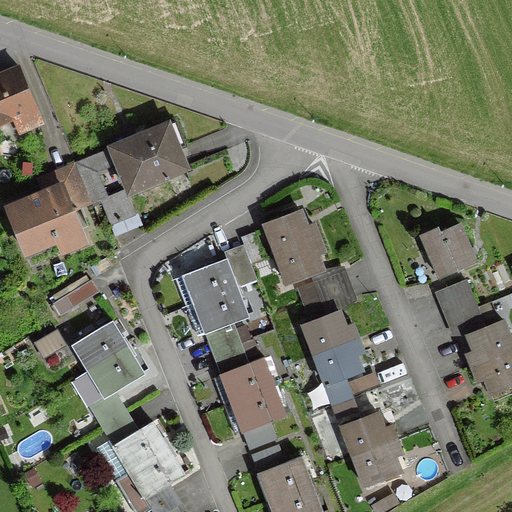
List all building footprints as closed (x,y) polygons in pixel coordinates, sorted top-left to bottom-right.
[(40,123),(18,69),(0,76),(0,122),(22,113),(24,119),(21,120),(25,129),(40,123)] [(178,147),(168,123),(113,146),(113,148),(108,150),(107,149),(75,161),(92,202),(101,198),(112,223),(135,213),(125,190),(107,198),(95,169),(118,160),(130,189),(186,166),(178,147)] [(41,194),(5,209),(23,251),(55,238),(60,250),(83,240),(71,212),(90,204),(73,163),(39,177),(45,193),(41,194)] [(319,252),(322,251),(312,225),(308,226),(305,227),(299,211),(263,225),(285,284),(321,270),(315,254),(319,252)] [(425,247),(437,275),(438,277),(472,260),(457,225),(438,233),(441,240),(425,247)] [(264,258),(254,233),(249,235),(241,237),(246,251),(232,257),(243,285),(257,280),(251,264),(264,258)] [(233,282),(225,259),(174,279),(185,307),(238,287),(236,281),(233,282)] [(344,277),(341,270),(314,281),(325,309),(352,299),(349,291),(344,277)] [(97,292),(90,280),(51,304),(58,316),(97,292)] [(466,280),(440,291),(443,300),(448,311),(454,325),(456,332),(494,316),(489,303),(477,307),(466,280)] [(240,292),(238,287),(185,307),(195,335),(246,317),(238,293),(240,292)] [(346,327),(340,311),(304,325),(335,405),(354,397),(346,377),(363,370),(357,354),(361,352),(353,325),(349,326),(346,327)] [(120,337),(110,321),(77,341),(109,394),(143,374),(131,355),(120,337)] [(471,353),(467,354),(478,381),(481,380),(485,378),(491,394),(511,385),(511,342),(503,321),(467,335),(474,351),(471,353)] [(247,338),(242,326),(207,338),(210,346),(216,361),(218,368),(252,354),(249,343),(239,346),(238,343),(247,338)] [(52,333),(34,343),(42,358),(60,347),(52,333)] [(218,375),(211,378),(222,406),(275,386),(273,381),(271,381),(262,357),(248,363),(225,372),(218,375)] [(277,391),(275,386),(222,406),(233,434),(240,432),(241,432),(248,450),(274,440),(267,422),(284,416),(275,392),(277,391)] [(136,431),(124,411),(116,397),(91,412),(100,426),(108,440),(95,449),(114,481),(133,469),(149,494),(142,498),(150,511),(184,511),(167,483),(182,474),(172,457),(161,439),(151,422),(136,431)] [(378,414),(342,427),(364,487),(401,473),(394,457),(398,455),(401,454),(391,427),(388,428),(384,430),(378,414)] [(283,463),(276,446),(250,455),(257,474),(256,474),(256,475),(263,472),(274,499),(313,485),(311,479),(309,480),(300,457),(283,463)] [(315,490),(313,485),(274,499),(278,511),(320,511),(313,491),(315,490)] [(382,511),(396,504),(391,495),(370,507),(373,511),(382,511)]
